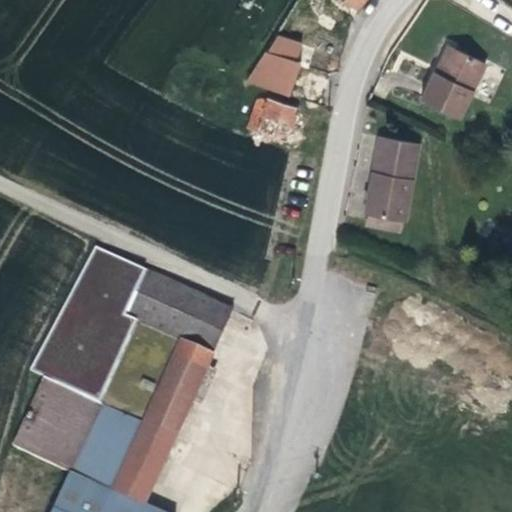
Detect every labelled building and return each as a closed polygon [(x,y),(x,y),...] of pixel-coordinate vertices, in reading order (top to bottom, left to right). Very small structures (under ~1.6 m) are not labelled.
[(254,81),(289,94),(301,61),(296,60),(306,43),(282,32),(254,81)] [(449,45),(434,75),(442,80),(458,50),(449,45)] [(434,75),(427,86),(422,96),(433,102),(462,116),(487,65),(458,50),(442,80),(434,75)] [(261,97),(251,131),(261,134),(270,100),(261,97)] [(261,134),(290,142),(298,108),(270,100),(261,134)] [(381,141),(370,184),(367,194),(363,214),(369,215),(400,224),(404,225),(408,209),(411,197),(422,150),(416,149),(381,141)] [(398,232),(400,224),(369,215),(367,224),(398,232)] [(163,511),(146,504),(178,437),(237,309),(98,247),(32,371),(44,377),(14,444),(73,471),(53,511),(163,511)]
